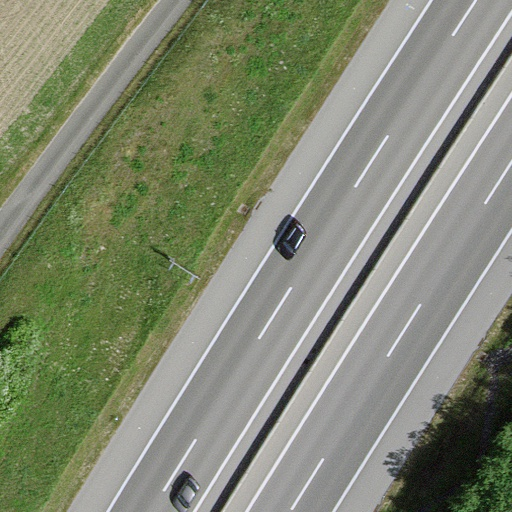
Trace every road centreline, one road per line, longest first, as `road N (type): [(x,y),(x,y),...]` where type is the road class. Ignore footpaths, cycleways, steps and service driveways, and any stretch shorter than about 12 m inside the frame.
road 1 (motorway): [(476,0),(151,511)]
road 2 (motorway): [(289,511),(511,161)]
road 3 (track): [(0,235),(177,0)]
